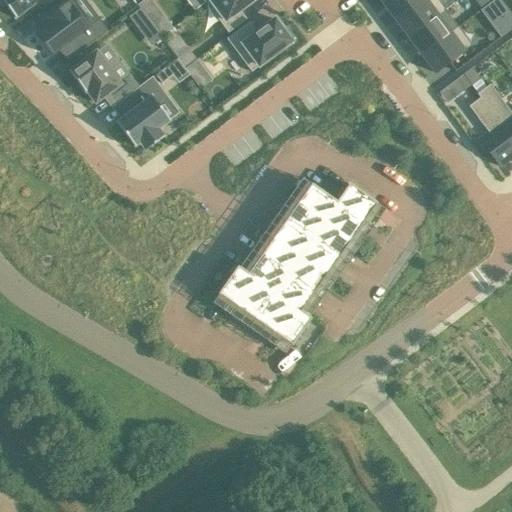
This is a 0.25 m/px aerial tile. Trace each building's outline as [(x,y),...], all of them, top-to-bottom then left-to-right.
[(0,0),(5,6),(14,18),(38,0),(0,0)] [(239,11),(253,0),(209,0),(205,4),(227,33),(245,20),(239,11)] [(386,0),(382,3),(395,21),(422,0),(386,0)] [(408,38),(444,10),(436,0),(422,0),(395,21),(408,38)] [(511,17),(499,0),(498,0),(481,13),(501,39),(502,40),(511,32),(511,17)] [(82,50),(108,31),(99,19),(87,28),(67,1),(45,18),(48,23),(33,34),(51,57),(58,51),(74,40),(82,50)] [(151,43),(159,36),(137,10),(129,17),(151,43)] [(445,11),(444,10),(408,38),(421,55),(457,28),(457,27),(449,32),(437,17),(445,11)] [(285,27),(281,30),(274,20),(256,33),(248,23),(226,39),(251,72),(291,42),(289,40),(293,38),(285,27)] [(434,73),(471,46),(457,28),(421,55),(434,73)] [(96,52),(69,72),(84,93),(86,91),(95,103),(109,92),(117,103),(126,96),(138,87),(129,76),(119,83),(96,52)] [(237,89),(224,66),(204,77),(217,100),(237,89)] [(472,68),(463,75),(471,86),(480,79),(472,68)] [(461,76),(451,83),(458,93),(468,86),(461,76)] [(138,87),(126,96),(135,109),(120,120),(116,123),(134,147),(139,143),(145,151),(163,137),(157,129),(169,121),(157,105),(167,97),(152,77),(138,87)] [(489,85),(477,94),(511,140),(511,114),(511,115),(489,85)] [(479,98),(468,107),(487,133),(479,139),(499,167),(511,157),(511,140),(477,94),(476,94),(479,98)] [(336,202),(357,218),(369,201),(371,200),(348,184),(336,202)] [(322,222),(336,202),(316,188),(315,190),(302,209),(322,222)] [(357,218),(336,202),(322,222),(344,237),(357,218)] [(309,240),(322,222),(302,209),(289,226),(309,240)] [(331,255),(344,237),(322,222),(309,240),(331,255)] [(289,226),(278,242),(298,256),(309,240),(289,226)] [(264,233),(257,242),(257,243),(271,253),(265,261),(284,275),(298,256),(278,242),(273,239),(264,233)] [(298,256),(319,272),(331,255),(309,240),(298,256)] [(284,275),(306,290),(319,272),(298,256),(284,275)] [(272,292),(284,275),(265,261),(259,270),(245,260),(244,261),(239,269),(257,281),(272,292)] [(241,303),(257,281),(239,269),(236,267),(221,289),(231,295),(221,309),(222,310),(231,316),(237,308),(241,303)] [(284,275),(272,292),(290,305),(294,308),(306,290),(284,275)] [(257,281),(241,303),(257,314),(272,292),(257,281)] [(272,292),(257,314),(275,327),(290,305),(272,292)] [(275,327),(272,332),(266,340),(275,347),(276,348),(285,334),(286,334),(295,341),(310,319),(299,311),(294,308),(290,305),(275,327)] [(511,413),(479,438),(494,459),(511,446),(511,413)]
